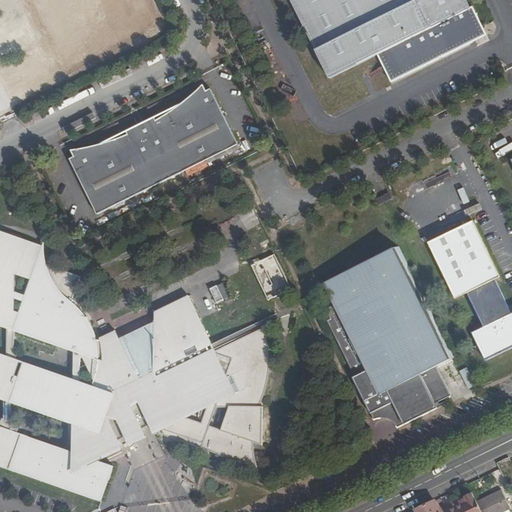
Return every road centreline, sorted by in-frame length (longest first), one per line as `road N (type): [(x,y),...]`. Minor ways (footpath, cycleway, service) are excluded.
road 1 (residential): [(511,95),(287,207),(262,156)]
road 2 (unclassified): [(188,0),(195,28),(181,56),(0,150)]
road 3 (unknown): [(263,0),(320,114),(341,120),(368,110)]
road 4 (secondary): [(511,440),(365,511)]
road 5 (unknown): [(368,110),(511,43)]
